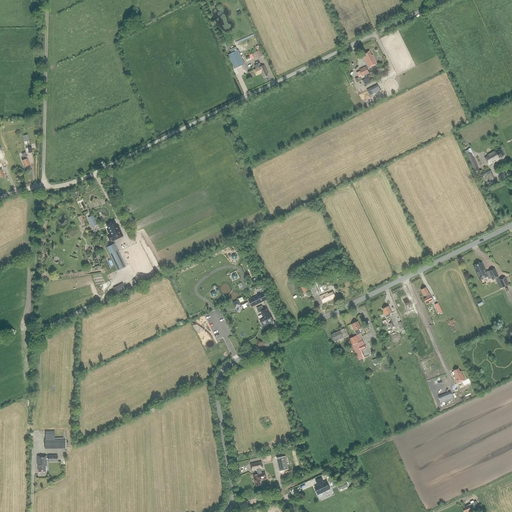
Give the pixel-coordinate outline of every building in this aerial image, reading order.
[(229,55),(235,69),(244,64),(238,51),(237,51),(232,53),(229,55)] [(363,54),(365,58),(364,59),(368,68),(376,64),(372,55),(371,55),(369,51),(363,54)] [(267,74),(268,74),(264,65),(261,67),(260,63),(254,66),(256,69),(254,70),(256,75),(262,73),(264,78),(268,76),(267,74)] [(359,78),(362,77),(369,73),(366,66),(359,69),(360,71),(356,73),(358,77),(359,77),(359,78)] [(373,94),(380,90),(377,85),(370,88),(373,94)] [(499,149),(487,155),(492,163),(499,159),(498,158),(502,156),(503,157),(504,156),(504,155),(501,149),(499,150),(499,149)] [(25,152),(22,154),(24,159),(22,160),(25,167),(30,165),(28,160),(25,152)] [(479,170),(471,153),(467,154),(475,171),(479,170)] [(477,174),(479,178),(490,173),(488,169),(477,174)] [(93,215),(88,218),(92,227),(97,225),(93,215)] [(114,221),(106,224),(108,229),(107,230),(110,235),(107,236),(109,241),(112,240),(112,241),(123,236),(118,225),(117,226),(114,221)] [(125,266),(114,243),(106,247),(116,270),(125,266)] [(479,280),(487,276),(489,279),(492,278),(493,280),(498,277),(494,269),(489,271),(489,272),(486,273),(481,263),(480,263),(479,262),(475,264),(475,265),(474,266),(476,271),(476,272),(479,280)] [(499,280),(503,288),(508,285),(505,277),(499,280)] [(113,288),(116,295),(126,290),(124,287),(123,283),(113,288)] [(314,283),(309,285),(313,297),(319,294),(316,287),(314,283)] [(426,288),(421,290),(424,296),(426,295),(427,298),(424,299),(426,305),(430,303),(429,301),(432,299),(429,292),(428,292),(426,288)] [(334,296),(333,292),(328,294),(327,293),(320,296),(323,303),(330,299),(333,298),(333,297),(334,296)] [(252,307),(267,299),(264,293),(249,300),(252,307)] [(402,299),(401,300),(406,310),(406,309),(412,307),(409,301),(407,297),(402,299)] [(233,302),(235,308),(241,305),(238,299),(233,302)] [(270,314),(266,307),(263,309),(262,306),(257,309),(259,313),(261,312),(262,315),(263,315),(264,317),(263,317),(264,318),(260,319),(263,325),(260,326),(260,327),(263,325),(263,326),(273,321),(270,314)] [(389,314),(392,313),(389,306),(382,309),(385,316),(386,318),(390,316),(389,314)] [(358,321),(351,324),(357,336),(361,334),(359,329),(361,328),(358,321)] [(343,339),(349,336),(347,332),(344,333),(342,329),(340,331),(331,335),(334,341),(343,337),(343,339)] [(349,339),(352,346),(358,343),(355,336),(349,339)] [(457,383),(465,380),(462,372),(460,372),(458,369),(454,371),(455,374),(454,375),(457,383)] [(451,392),(439,397),(441,403),(453,398),(451,392)] [(44,449),(65,449),(65,439),(44,440),(44,449)] [(46,460),(48,460),(48,462),(57,462),(57,455),(48,455),(48,458),(47,458),(47,456),(37,456),(37,465),(38,465),(38,472),(45,472),(45,471),(47,471),(47,466),(45,466),(45,465),(46,465),(46,460)] [(277,457),(278,471),(289,469),(287,456),(277,457)] [(261,461),(250,464),(252,470),(257,469),(260,468),(263,468),(261,461)] [(253,474),(255,484),(257,484),(257,486),(261,485),(260,481),(261,481),(261,480),(267,479),(265,472),(261,473),(261,470),(260,470),(260,468),(257,469),(257,471),(258,471),(258,473),(253,474)] [(324,483),(321,478),(316,480),(318,485),(315,487),(318,494),(319,497),(323,495),(321,493),(330,489),(327,482),(324,483)] [(346,482),(337,486),(340,490),(348,486),(346,482)] [(466,511),(471,510),(470,508),(478,505),(476,501),(474,502),(467,506),(462,508),(464,511),(466,511)]
